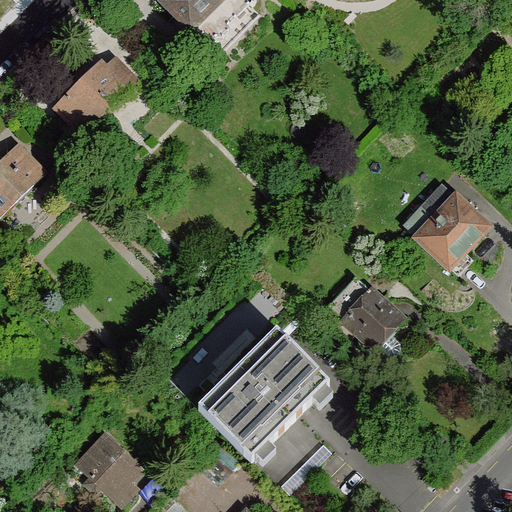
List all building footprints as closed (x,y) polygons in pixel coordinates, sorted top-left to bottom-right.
[(243,0),(169,0),(165,4),(192,32),(195,29),(211,45),(217,39),(224,39),(230,34),(229,27),(250,6),(243,0)] [(99,68),(57,109),(76,129),(89,116),(96,124),(138,84),(117,63),(106,74),(99,68)] [(0,222),(48,175),(20,146),(0,165),(0,222)] [(405,227),(419,240),(457,199),(443,186),(405,227)] [(457,199),(419,240),(450,270),(465,255),(489,229),(457,199)] [(465,255),(450,270),(459,278),(473,263),(465,255)] [(331,308),(346,322),(372,293),(357,280),(331,308)] [(403,321),(372,293),(346,322),(375,351),(377,349),(390,335),(403,321)] [(390,335),(377,349),(388,359),(396,360),(401,354),(400,346),(390,335)] [(333,387),(281,339),(205,421),(224,439),(256,469),(333,387)] [(460,452),(440,434),(431,443),(451,461),(460,452)] [(142,471),(109,438),(80,468),(122,507),(136,491),(130,485),(142,471)]
